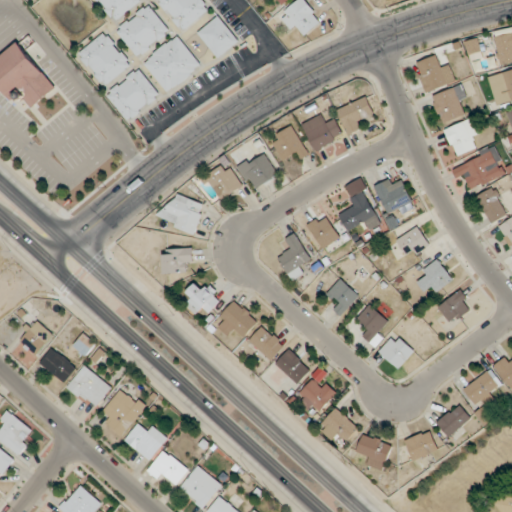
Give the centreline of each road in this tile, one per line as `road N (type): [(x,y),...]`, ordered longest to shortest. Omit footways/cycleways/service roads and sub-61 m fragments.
road 1 (residential): [(511,315),(398,399),(371,387),(245,264),(241,242),(252,227),(414,138)]
road 2 (tertiary): [(50,263),(267,97),(403,32),(510,0)]
road 3 (secondary): [(368,511),(0,175)]
road 4 (secondary): [(0,219),(320,511)]
road 5 (residential): [(511,298),(448,210),(377,43),(347,0)]
road 6 (residential): [(0,369),(156,511)]
